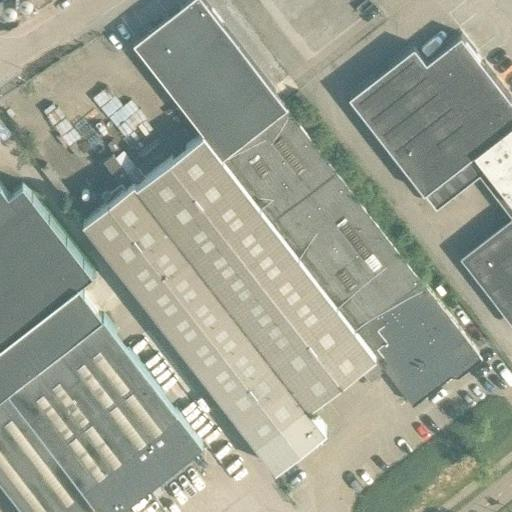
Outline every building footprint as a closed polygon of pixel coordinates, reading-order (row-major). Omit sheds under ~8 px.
[(283,108),(287,106),(204,0),(188,0),(134,42),(203,132),(221,156),(283,108)] [(424,192),(475,153),(505,192),(502,194),(511,207),(511,222),(467,257),(511,314),(511,100),(461,34),(426,61),(414,45),(350,95),(424,192)] [(421,279),(287,106),(283,108),(221,156),(383,366),(409,400),(456,364),(459,368),(479,353),(421,279)] [(383,366),(221,156),(203,132),(137,183),(232,306),(309,406),(354,370),(363,381),(383,366)] [(128,174),(112,153),(103,159),(119,181),(128,174)] [(0,393),(8,387),(104,314),(79,284),(93,273),(23,182),(9,193),(0,180),(0,393)] [(137,183),(135,180),(84,219),(256,442),(274,466),(324,426),(309,406),(232,306),(137,183)] [(104,314),(8,387),(94,501),(102,511),(111,511),(203,442),(104,314)] [(8,387),(0,393),(0,476),(27,511),(79,511),(94,501),(8,387)]
